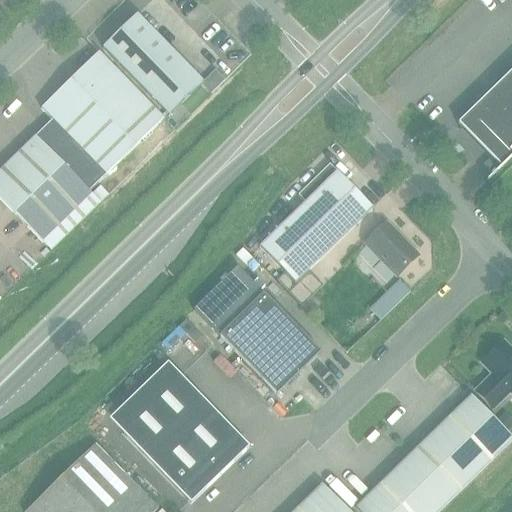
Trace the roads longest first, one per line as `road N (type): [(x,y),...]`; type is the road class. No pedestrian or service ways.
road 1 (residential): [(0,388),(327,70)]
road 2 (unclassified): [(316,427),(505,252)]
road 3 (residential): [(505,252),(327,70)]
road 4 (unknown): [(316,427),(229,511)]
